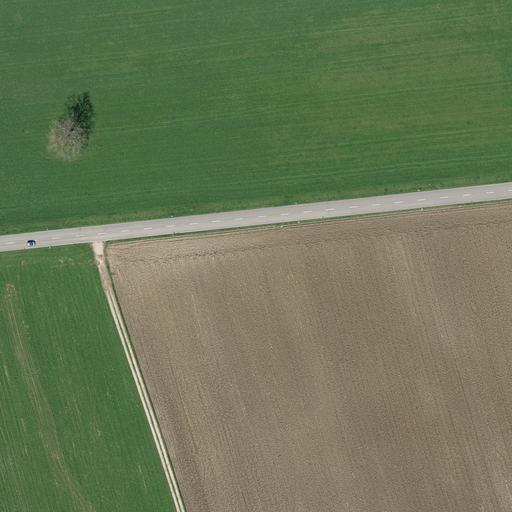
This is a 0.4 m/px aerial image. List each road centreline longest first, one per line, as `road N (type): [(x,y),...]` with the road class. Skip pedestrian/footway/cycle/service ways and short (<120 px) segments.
road 1 (secondary): [(0,246),(511,194)]
road 2 (track): [(96,236),(180,511)]
